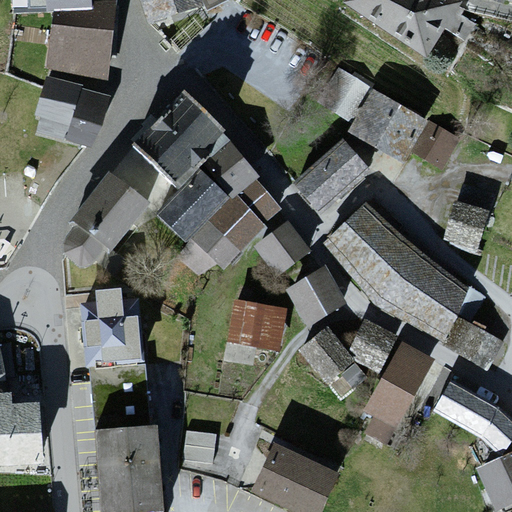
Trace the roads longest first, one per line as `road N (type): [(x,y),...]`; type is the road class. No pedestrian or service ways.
road 1 (residential): [(165,68),(181,74),(360,305),(511,399)]
road 2 (residential): [(165,68),(51,227),(41,300)]
road 3 (residential): [(64,511),(41,300)]
